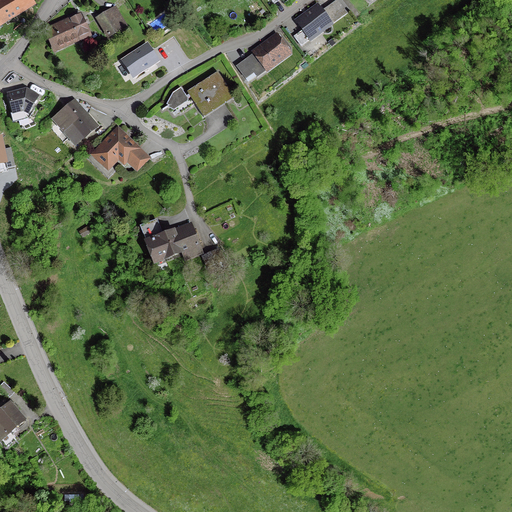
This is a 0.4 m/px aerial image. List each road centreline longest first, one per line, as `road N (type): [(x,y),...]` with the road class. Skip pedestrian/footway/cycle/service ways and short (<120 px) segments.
road 1 (residential): [(0,268),(83,454),(135,511)]
road 2 (residential): [(10,62),(121,115),(179,157)]
